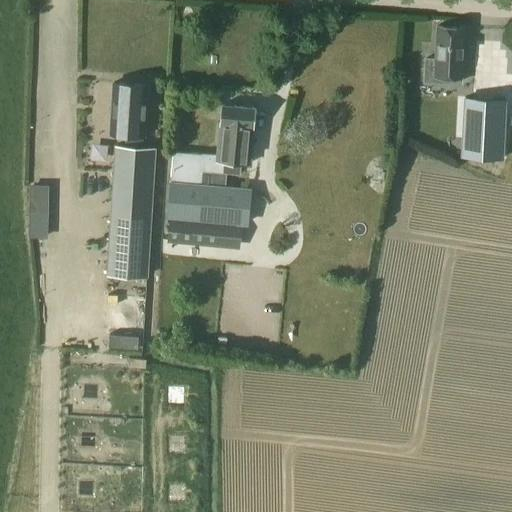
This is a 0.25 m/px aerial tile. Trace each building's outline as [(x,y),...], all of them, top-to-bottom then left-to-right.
[(437,26),(435,59),(426,58),(425,75),(447,77),(447,81),(461,82),(464,28),(437,26)] [(147,85),(113,83),(110,133),(126,134),(126,146),(142,147),(142,135),(144,135),(147,85)] [(505,99),(465,97),(462,157),(502,159),(505,99)] [(170,183),(167,216),(247,223),(250,191),(224,188),(226,172),(240,174),(241,163),(250,164),(255,108),(220,105),(216,155),(203,154),(173,151),(171,183),(170,183)] [(147,276),(155,148),(115,146),(107,274),(147,276)] [(31,186),(31,197),(47,197),(48,186),(31,186)] [(46,236),(47,216),(30,216),(29,236),(46,236)] [(170,218),(168,238),(240,245),(242,224),(170,218)]
